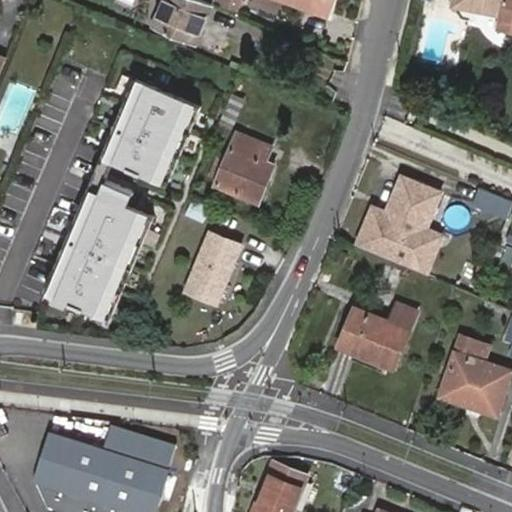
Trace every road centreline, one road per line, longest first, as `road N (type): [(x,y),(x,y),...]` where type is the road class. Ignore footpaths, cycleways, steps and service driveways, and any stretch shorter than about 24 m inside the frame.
road 1 (residential): [(390,0),(346,161),(275,329)]
road 2 (residential): [(225,455),(268,435),(328,440),(503,511)]
road 3 (residential): [(275,329),(243,353),(203,366),(0,343)]
road 4 (residential): [(225,455),(274,350),(275,329)]
